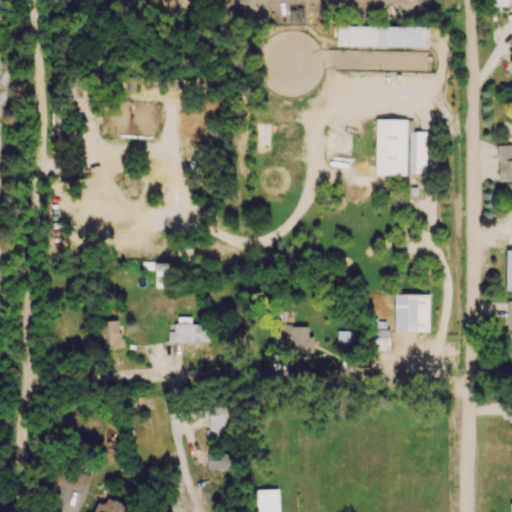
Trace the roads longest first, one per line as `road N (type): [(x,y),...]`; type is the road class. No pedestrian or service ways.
road 1 (residential): [(467,511),(470,0)]
road 2 (residential): [(22,487),(40,113),(33,0)]
road 3 (residential): [(28,383),(186,374),(468,381)]
